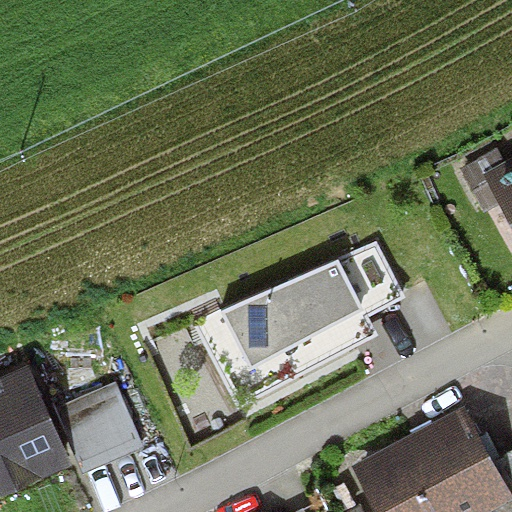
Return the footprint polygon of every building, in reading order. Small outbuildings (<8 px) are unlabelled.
[(511,160),(486,174),(511,221),(511,160)] [(374,246),(150,341),(193,441),(245,413),(239,401),(368,332),(360,313),(397,293),(374,246)] [(0,489),(62,464),(24,375),(0,384),(0,489)] [(118,383),(55,406),(79,472),(142,449),(118,383)] [(511,499),(492,461),(464,407),(354,464),(379,511),(487,511),(511,500),(511,499)] [(511,451),(492,461),(511,499),(511,451)]
